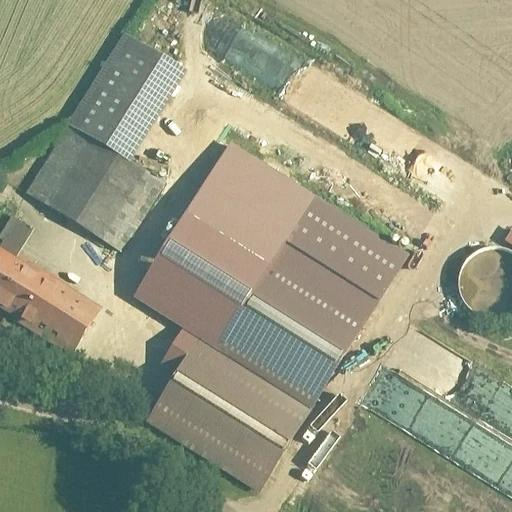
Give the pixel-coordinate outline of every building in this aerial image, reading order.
[(190,88),(130,50),(27,203),(120,265),(107,283),(179,341),(205,310),(242,245),(135,178),(190,88)] [(0,242),(0,321),(70,368),(90,337),(13,285),(41,244),(12,225),(0,242)] [(253,272),(205,347),(313,415),(360,341),(253,272)] [(205,347),(161,416),(268,485),(313,415),(205,347)] [(3,464),(0,465),(0,511),(15,511),(14,507),(23,502),(3,464)]
